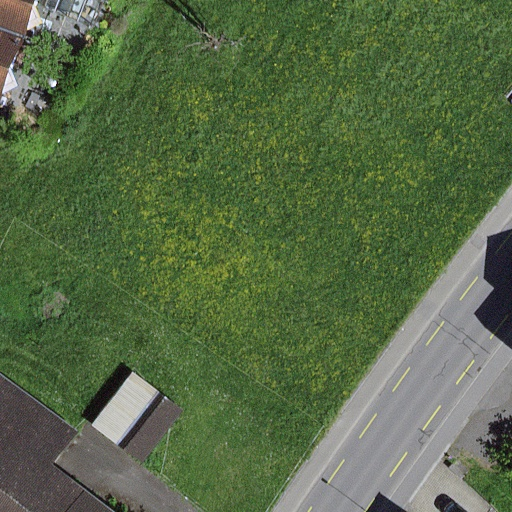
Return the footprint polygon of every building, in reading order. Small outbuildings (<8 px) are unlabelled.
[(0,0),(0,25),(36,38),(48,0),(0,0)] [(36,38),(0,25),(0,110),(7,114),(36,38)] [(44,82),(29,76),(21,96),(36,102),(44,82)] [(86,435),(1,371),(0,374),(0,511),(123,511),(63,466),(86,435)] [(188,409),(137,371),(96,426),(147,464),(188,409)]
